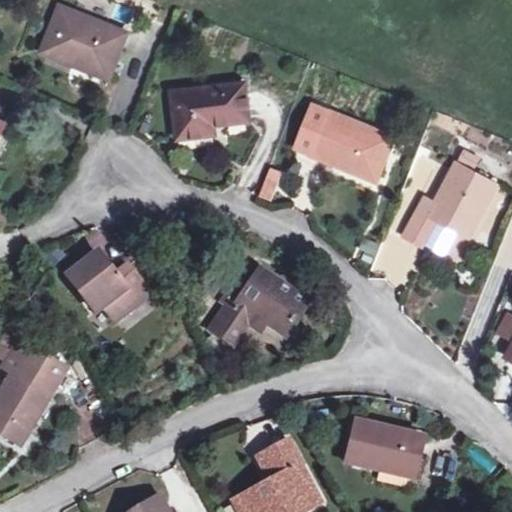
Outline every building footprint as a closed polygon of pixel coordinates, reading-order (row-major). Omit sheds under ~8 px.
[(80,60),(113,73),(128,34),(61,7),(43,53),(77,67),(80,60)] [(111,81),(113,73),(80,60),(77,67),(111,81)] [(217,135),(215,126),(252,121),(247,84),(173,93),(179,140),(217,135)] [(313,154),(328,114),(313,108),(298,149),(313,154)] [(361,169),(379,175),(394,138),(328,113),(328,114),(313,154),(313,156),(358,174),(361,169)] [(439,221),(462,234),(469,237),(497,185),(456,164),(436,204),(427,199),(406,238),(424,248),(428,242),(439,221)] [(272,202),(282,172),(267,167),(258,197),(272,202)] [(377,182),(379,175),(361,169),(358,174),(377,182)] [(452,255),(462,234),(439,221),(428,242),(452,255)] [(452,255),(428,242),(424,248),(448,262),(452,255)] [(110,301),(122,317),(151,295),(128,266),(116,275),(98,254),(69,277),(96,312),(102,307),(110,301)] [(254,317),(265,324),(284,336),(307,300),(262,270),(245,298),(231,290),(222,302),(226,305),(212,326),(213,332),(235,345),(249,324),(254,317)] [(115,323),(122,317),(110,301),(102,307),(115,323)] [(260,331),(265,324),(254,317),(249,324),(260,331)] [(111,323),(95,341),(105,350),(121,332),(111,323)] [(13,372),(0,393),(0,433),(20,446),(67,371),(20,341),(5,367),(13,372)] [(373,469),(375,462),(417,472),(424,437),(356,421),(346,462),(373,469)] [(304,466),(291,442),(261,457),(274,480),(236,500),(242,511),(301,511),(319,502),(299,468),(304,466)] [(511,477),(508,473),(501,481),(511,492),(511,477)] [(171,511),(161,495),(132,511),(171,511)]
